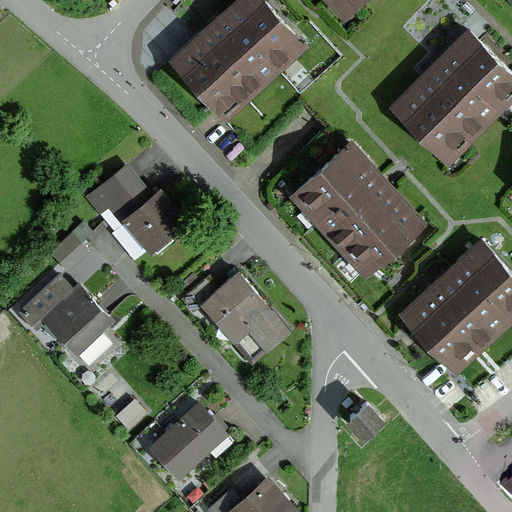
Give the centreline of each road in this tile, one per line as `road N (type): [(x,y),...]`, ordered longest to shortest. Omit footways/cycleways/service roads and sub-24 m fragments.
road 1 (residential): [(86,60),(143,111),(352,342)]
road 2 (residential): [(352,342),(333,361),(322,390),(320,511)]
road 3 (residential): [(352,342),(445,448)]
